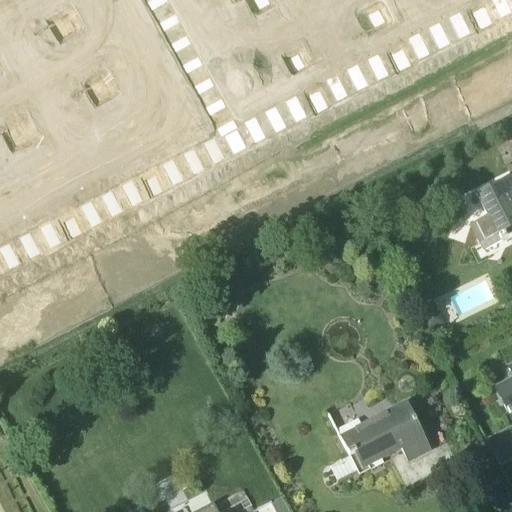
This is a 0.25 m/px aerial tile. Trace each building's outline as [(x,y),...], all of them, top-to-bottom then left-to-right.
[(0,0),(0,273),(259,141),(186,0),(0,0)] [(511,0),(186,0),(259,141),(511,11),(511,0)] [(511,177),(475,196),(459,205),(483,252),(511,237),(511,177)] [(378,204),(364,211),(370,223),(387,214),(382,203),(378,205),(378,204)] [(460,312),(496,298),(487,275),(451,289),(460,312)] [(209,296),(204,315),(220,319),(225,320),(230,301),(209,296)] [(434,304),(419,311),(429,333),(444,326),(434,304)] [(511,380),(496,389),(511,420),(511,367),(509,369),(511,374),(511,380)] [(339,439),(349,458),(329,468),(337,483),(401,451),(407,464),(430,452),(406,405),(339,439)] [(511,445),(505,431),(486,441),(500,468),(511,461),(511,445)]
